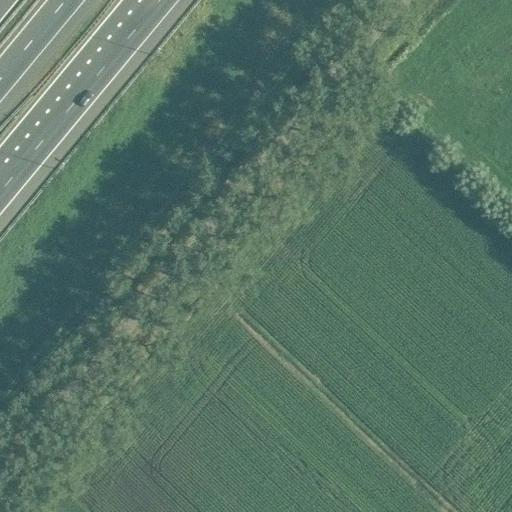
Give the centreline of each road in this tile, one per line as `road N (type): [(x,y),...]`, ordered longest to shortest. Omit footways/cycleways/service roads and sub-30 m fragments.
road 1 (unclassified): [(0,493),(412,0)]
road 2 (motorway): [(0,166),(135,0)]
